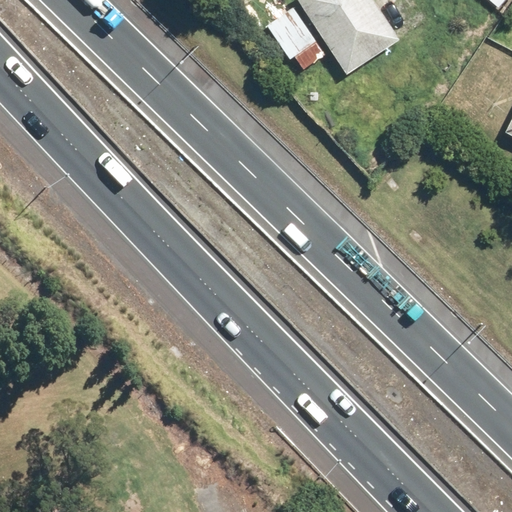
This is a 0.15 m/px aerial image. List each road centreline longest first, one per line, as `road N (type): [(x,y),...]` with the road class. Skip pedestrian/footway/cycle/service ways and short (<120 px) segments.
road 1 (motorway): [(432,511),(0,63)]
road 2 (motorway): [(75,0),(511,436)]
